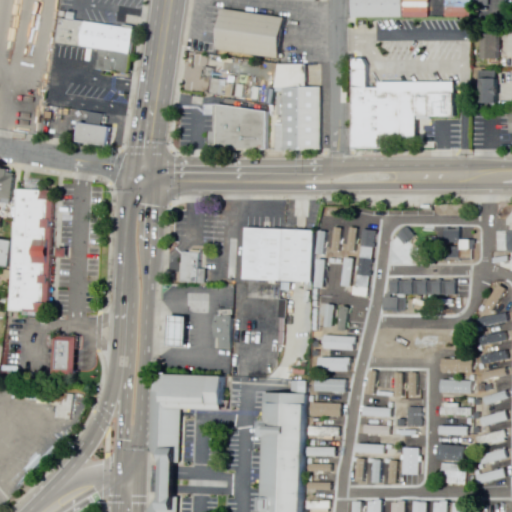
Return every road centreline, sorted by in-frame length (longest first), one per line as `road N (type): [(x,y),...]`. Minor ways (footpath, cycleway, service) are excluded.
road 1 (primary): [(337,176),(147,173)]
road 2 (primary): [(129,352),(105,422),(43,511)]
road 3 (primary): [(129,352),(147,173)]
road 4 (residential): [(337,176),(341,0)]
road 5 (secondary): [(147,173),(172,0)]
road 6 (primary): [(511,174),(337,176)]
road 7 (residential): [(147,173),(0,150)]
road 8 (primary): [(128,479),(129,352)]
